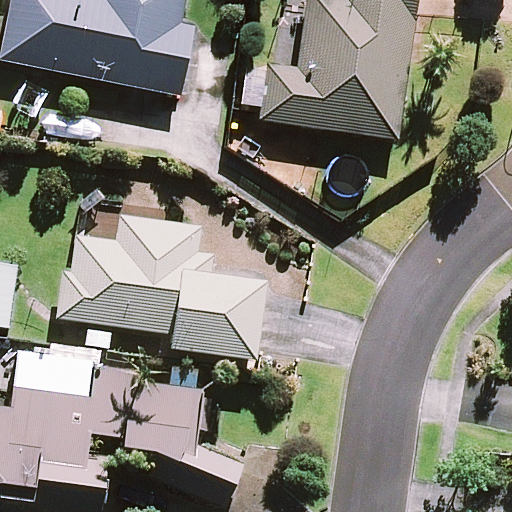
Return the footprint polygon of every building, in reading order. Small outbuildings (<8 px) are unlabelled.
[(20,0),(7,68),(187,103),(201,34),(188,32),(194,0),(20,0)] [(266,130),(404,148),(424,0),(349,0),(349,1),(338,0),(314,0),(305,76),(274,71),(266,130)] [(69,278),(63,326),(177,342),(175,357),(262,369),(273,290),(218,283),(221,262),(205,260),(208,234),(127,223),(123,249),(82,243),(77,279),(69,278)] [(15,271),(0,268),(0,330),(6,331),(15,271)] [(233,511),(249,472),(202,453),(209,400),(145,391),(134,377),(112,374),(99,385),(96,407),(20,396),(18,417),(0,414),(0,494),(7,495),(5,509),(30,511),(106,511),(111,483),(92,480),(98,443),(129,447),(128,458),(166,464),(157,486),(222,511),(233,511)]
